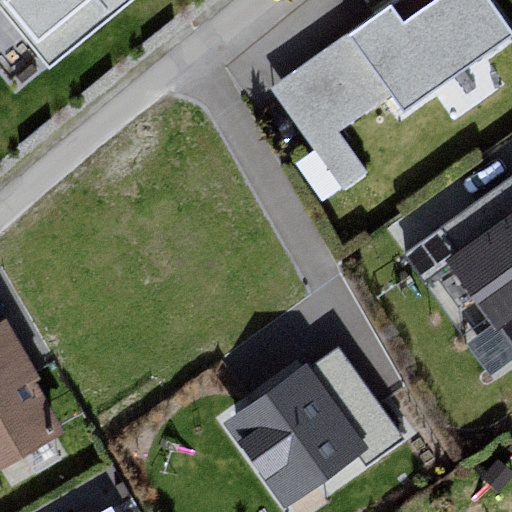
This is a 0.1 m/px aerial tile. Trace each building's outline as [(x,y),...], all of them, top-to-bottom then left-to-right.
[(123,0),(0,0),(50,60),(123,0)] [(511,33),(488,0),(396,0),(270,88),(342,191),(368,173),(339,131),(393,94),(404,110),(511,34),(511,33)] [(511,215),(446,259),(494,331),(503,325),(511,338),(511,215)] [(0,351),(0,447),(42,422),(0,351)] [(308,369),(231,420),(286,503),(363,451),(308,369)]
